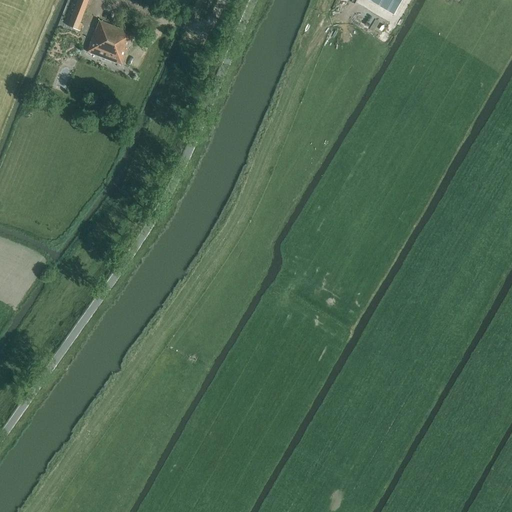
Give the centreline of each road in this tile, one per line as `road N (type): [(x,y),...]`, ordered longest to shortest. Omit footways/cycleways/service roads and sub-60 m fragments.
road 1 (unclassified): [(0,446),(178,182),(256,0)]
road 2 (track): [(236,220),(306,58),(324,26),(354,0)]
